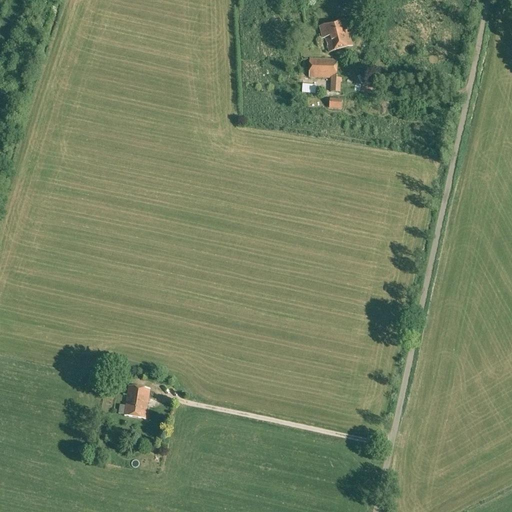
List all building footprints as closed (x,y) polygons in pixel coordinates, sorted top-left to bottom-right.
[(347,10),(349,18),(358,15),(356,8),(347,10)] [(352,47),(345,21),(319,27),(322,40),(325,39),(329,53),(352,47)] [(303,29),(292,32),(294,41),(305,38),(303,29)] [(309,60),(309,78),(336,78),(337,61),(309,60)] [(339,112),(340,104),(329,103),(329,111),(339,112)] [(145,419),(150,390),(129,387),(126,406),(120,405),(119,415),(124,415),(124,416),(145,419)] [(107,391),(105,401),(114,403),(116,393),(107,391)] [(120,443),(122,431),(114,429),(112,441),(120,443)]
